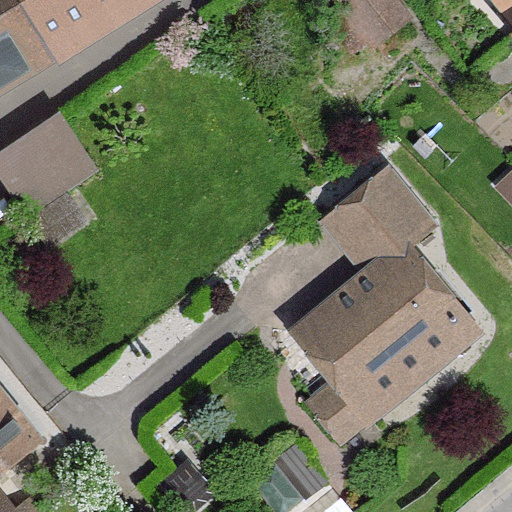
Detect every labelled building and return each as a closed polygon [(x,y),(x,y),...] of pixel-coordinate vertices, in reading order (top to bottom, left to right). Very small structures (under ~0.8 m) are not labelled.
[(0,0),(0,89),(53,57),(17,0),(0,0)] [(17,0),(53,57),(145,0),(17,0)] [(406,17),(392,0),(337,0),(372,44),(406,17)] [(511,0),(500,0),(505,5),(497,11),(506,22),(511,18),(511,0)] [(0,173),(29,215),(96,171),(58,118),(0,157),(0,173)] [(368,417),(472,332),(403,248),(431,226),(387,173),(327,222),(370,275),(299,333),(339,383),(313,404),(340,438),(367,416),(368,417)] [(0,395),(0,465),(35,438),(0,395)] [(287,511),(304,499),(274,463),(250,483),(274,511),(287,511)] [(190,511),(210,496),(183,465),(161,485),(184,511),(190,511)]
